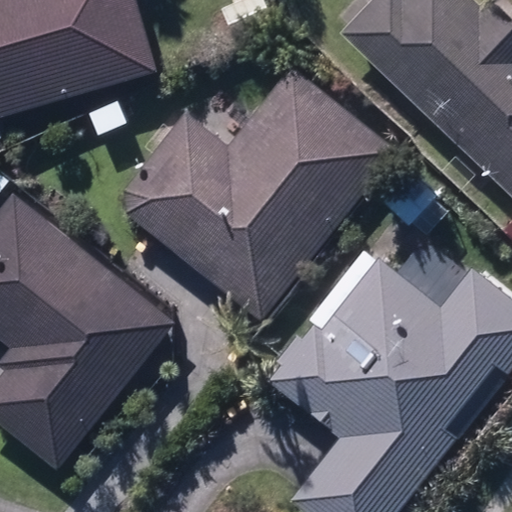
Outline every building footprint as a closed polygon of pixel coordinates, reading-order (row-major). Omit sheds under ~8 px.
[(0,0),(0,116),(156,72),(135,0),(0,0)] [(244,0),(222,11),(238,44),(276,25),(264,0),(244,0)] [(370,0),(339,33),(511,196),(511,17),(493,0),(486,0),(481,6),(474,0),(370,0)] [(114,204),(262,322),(397,151),(292,68),(229,147),(186,114),(114,204)] [(0,378),(0,421),(60,468),(175,322),(13,197),(0,213),(0,337),(13,348),(1,362),(8,368),(0,378)] [(291,500),(306,511),(397,511),(457,438),(446,429),(498,363),(508,372),(511,367),(511,298),(473,268),(467,275),(424,242),(399,273),(380,256),(321,329),(313,323),(268,378),(341,437),(291,500)]
